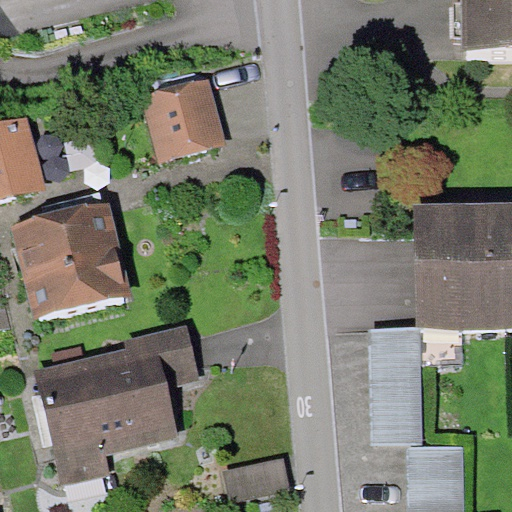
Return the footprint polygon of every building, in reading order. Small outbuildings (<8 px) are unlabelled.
[(511,0),(462,0),(463,49),(511,48),(511,0)] [(210,77),(142,94),(159,162),(227,146),(210,77)] [(0,201),(46,188),(26,116),(0,122),(0,201)] [(511,202),(415,203),(416,327),(511,326),(511,202)] [(121,253),(108,203),(12,227),(34,318),(131,294),(121,253)] [(126,348),(36,370),(63,485),(111,474),(106,454),(182,437),(170,386),(200,378),(197,364),(188,325),(124,340),(126,348)]
